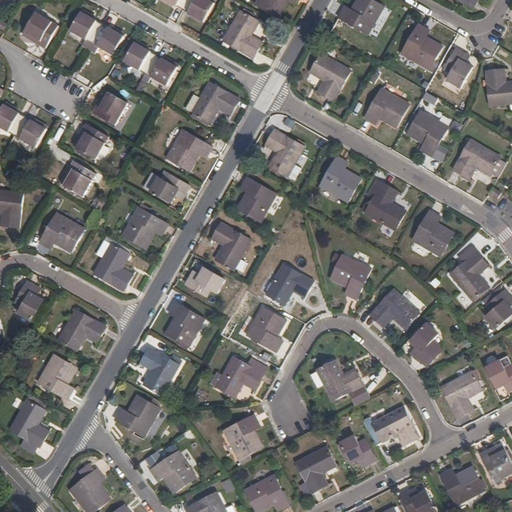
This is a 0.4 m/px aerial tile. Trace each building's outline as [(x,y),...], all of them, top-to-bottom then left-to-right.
[(165,0),(174,5),(183,10),(188,0),(165,0)] [(188,0),(183,10),(191,15),(204,22),(215,3),(209,0),(188,0)] [(289,0),(258,0),(256,5),(279,18),(290,0),(289,0)] [(349,13),(343,10),(339,18),(369,35),(386,7),(374,0),(357,0),(352,9),(349,13)] [(457,0),(474,10),(479,0),(457,0)] [(82,10),(81,12),(93,19),(95,17),(82,10)] [(252,36),(260,22),(241,11),(223,41),(254,59),(263,42),(252,36)] [(36,12),(25,32),(41,42),(39,45),(45,49),(58,26),(36,12)] [(82,47),(88,51),(92,44),(103,25),(93,19),(81,12),(70,31),(86,40),(82,47)] [(203,25),(204,22),(191,15),(190,17),(203,25)] [(423,34),(426,28),(419,23),(401,54),(433,73),(439,63),(435,61),(444,46),(428,36),(423,34)] [(92,44),(97,46),(113,56),(124,37),(111,29),(103,25),(92,44)] [(112,27),(111,29),(124,37),(125,34),(112,27)] [(23,35),(39,45),(41,42),(25,32),(23,35)] [(136,41),(135,43),(147,50),(149,48),(136,41)] [(124,62),(146,75),(157,56),(147,50),(135,43),(124,62)] [(94,54),(97,46),(92,44),(88,51),(94,54)] [(453,46),(441,67),(445,70),(457,48),(453,46)] [(462,59),(466,53),(457,48),(445,70),(452,74),(448,81),(462,89),(475,67),(467,62),(462,59)] [(322,53),(310,73),(325,81),(318,92),(334,102),(353,71),(322,53)] [(471,56),(466,53),(462,59),(467,62),(471,56)] [(167,86),(178,68),(165,60),(157,56),(146,75),(167,86)] [(167,58),(165,60),(178,68),(179,65),(167,58)] [(511,80),(507,81),(506,69),(486,71),(490,107),(511,104),(511,80)] [(135,80),(140,82),(144,75),(140,73),(135,80)] [(240,99),(209,82),(200,98),(192,112),(194,113),(211,123),(219,109),(231,116),(240,99)] [(364,119),(373,124),(377,117),(381,120),(397,129),(411,105),(382,88),(364,119)] [(105,90),(96,105),(99,107),(108,92),(105,90)] [(129,103),(108,92),(99,107),(96,105),(92,112),(116,126),(129,103)] [(436,106),(439,99),(427,93),(423,100),(436,106)] [(200,98),(194,94),(186,109),(192,112),(200,98)] [(6,102),(4,104),(17,112),(18,109),(6,102)] [(0,111),(0,127),(15,136),(26,117),(17,112),(4,104),(0,111)] [(428,147),(424,153),(433,158),(450,127),(421,110),(407,135),(424,145),(428,147)] [(211,123),(194,113),(191,118),(209,128),(211,123)] [(36,148),(47,129),(34,121),(26,117),(15,136),(36,148)] [(35,119),(34,121),(47,129),(48,126),(35,119)] [(86,132),(76,148),(96,160),(109,137),(86,123),(82,130),(86,132)] [(269,166),(288,178),(289,175),(296,179),(303,168),(296,163),(306,146),(275,129),(266,146),(277,152),(269,166)] [(86,132),(82,130),(73,146),(76,148),(86,132)] [(203,151),(209,154),(213,147),(183,130),(166,158),(190,172),(200,155),(203,151)] [(471,139),(454,170),(470,180),(476,169),(491,177),(502,157),(471,139)] [(341,165),(344,160),(338,156),(320,186),(349,203),(363,178),(346,168),(341,165)] [(73,169),(64,186),(84,198),(97,175),(73,161),(70,167),(73,169)] [(73,169),(70,167),(60,184),(64,186),(73,169)] [(162,170),(158,177),(165,181),(169,174),(162,170)] [(180,189),(188,192),(191,186),(169,174),(165,181),(158,177),(150,191),(172,203),(176,196),(180,189)] [(249,187),(247,192),(238,209),(261,222),(278,194),(248,177),(244,184),(249,187)] [(377,178),(368,194),(373,198),(370,204),(365,213),(396,230),(407,211),(393,203),(399,192),(377,178)] [(494,188),(490,194),(498,199),(502,193),(494,188)] [(19,228),(24,193),(0,189),(0,212),(2,212),(0,226),(19,228)] [(180,189),(176,196),(183,200),(188,192),(180,189)] [(92,206),(101,212),(106,203),(97,198),(92,206)] [(159,228),(165,232),(169,224),(139,208),(123,235),(147,249),(157,232),(159,228)] [(434,220),(437,214),(431,210),(413,240),(441,257),(455,233),(438,223),(434,220)] [(50,240),(54,243),(71,253),(85,229),(57,213),(40,243),(46,246),(50,240)] [(442,217),(437,214),(434,220),(438,223),(442,217)] [(234,271),(252,240),(222,222),(212,239),(224,246),(215,260),(234,271)] [(111,243),(105,240),(97,254),(103,257),(111,243)] [(130,255),(111,243),(103,257),(94,274),(124,292),(134,275),(123,268),(130,255)] [(477,251),(451,275),(473,302),(491,287),(480,274),(490,265),(477,251)] [(336,253),(332,262),(338,265),(342,256),(336,253)] [(353,289),(349,297),(357,300),(372,268),(343,254),(342,256),(338,265),(331,279),(348,288),(353,289)] [(315,281),(284,264),(266,294),(286,306),(294,292),(305,299),(315,281)] [(198,279),(191,275),(186,285),(207,298),(211,291),(218,294),(226,280),(205,267),(201,274),(198,279)] [(198,279),(201,274),(194,271),(191,275),(198,279)] [(44,300),(37,296),(32,294),(36,287),(27,281),(15,302),(22,306),(18,313),(32,321),(44,300)] [(488,304),(505,289),(502,285),(485,301),(488,304)] [(32,294),(37,296),(41,289),(36,287),(32,294)] [(421,313),(395,289),(370,316),(384,328),(393,318),(406,330),(421,313)] [(511,316),(511,309),(510,307),(507,303),(511,298),(511,296),(505,289),(488,304),(486,306),(492,313),(486,318),(497,330),(511,316)] [(178,312),(175,317),(166,334),(189,347),(206,319),(176,301),(172,309),(178,312)] [(275,341),(278,337),(287,320),(263,307),(247,335),(277,353),(281,345),(275,341)] [(106,327),(76,310),(59,340),(78,351),(86,336),(98,343),(106,327)] [(411,342),(416,347),(420,351),(415,357),(423,364),(440,346),(434,341),(440,335),(427,323),(411,342)] [(163,396),(181,365),(150,347),(140,364),(152,371),(144,385),(163,396)] [(411,353),(415,357),(420,351),(416,347),(411,353)] [(66,389),(67,386),(77,368),(54,355),(39,383),(67,399),(71,392),(66,389)] [(498,390),(505,386),(509,384),(511,388),(511,362),(509,357),(501,361),(500,361),(497,356),(494,355),(489,357),(488,360),(491,366),(487,368),(498,390)] [(222,377),(217,386),(217,387),(235,398),(243,384),(256,390),(268,368),(257,361),(253,367),(234,357),(222,377)] [(356,369),(344,374),(337,361),(310,374),(316,385),(323,382),(333,402),(349,393),(365,386),(356,369)] [(473,371),(442,387),(458,419),(475,410),(469,399),(484,391),(473,371)] [(217,386),(222,377),(217,374),(212,382),(217,386)] [(365,386),(349,393),(356,405),(371,398),(365,386)] [(128,412),(122,408),(116,420),(145,437),(162,409),(138,395),(128,412)] [(46,411),(27,400),(10,430),(26,439),(22,446),(36,454),(40,447),(40,448),(50,432),(38,425),(46,411)] [(371,417),(363,421),(375,445),(382,441),(383,443),(398,435),(404,447),(421,439),(404,407),(374,423),(371,417)] [(264,448),(255,431),(253,427),(259,423),(256,415),(224,431),(239,460),(248,456),(264,448)] [(352,465),(359,461),(364,459),(368,466),(378,461),(367,439),(358,443),(355,436),(341,443),(352,465)] [(327,447),(296,463),(307,483),(313,494),(329,485),(323,474),(337,467),(327,447)] [(495,456),(492,449),(481,455),(492,476),(500,472),(504,479),(511,474),(511,462),(506,450),(499,454),(495,456)] [(151,470),(155,477),(161,473),(164,478),(175,494),(198,478),(180,451),(151,470)] [(239,460),(242,466),(251,461),(248,456),(239,460)] [(363,468),(368,466),(364,459),(359,461),(363,468)] [(78,471),(85,479),(96,471),(89,462),(78,471)] [(453,478),(449,471),(441,475),(457,506),(486,491),(473,467),(456,476),(453,478)] [(94,511),(111,500),(99,484),(96,480),(102,476),(98,470),(96,471),(85,479),(71,490),(87,511),(94,511)] [(158,482),(164,478),(161,473),(155,477),(158,482)] [(256,511),(261,511),(275,506),(280,503),(283,510),(291,506),(275,475),(245,489),(256,511)] [(96,480),(99,484),(105,480),(102,476),(96,480)] [(222,483),(228,495),(237,491),(231,479),(222,483)] [(307,483),(301,486),(307,497),(313,494),(307,483)] [(416,497),(420,495),(416,488),(412,490),(416,497)] [(416,497),(412,490),(402,495),(410,511),(437,511),(427,492),(420,495),(416,497)] [(188,511),(237,511),(234,506),(226,509),(217,492),(186,508),(188,511)] [(277,511),(279,511),(283,510),(280,503),(275,506),(277,511)]
